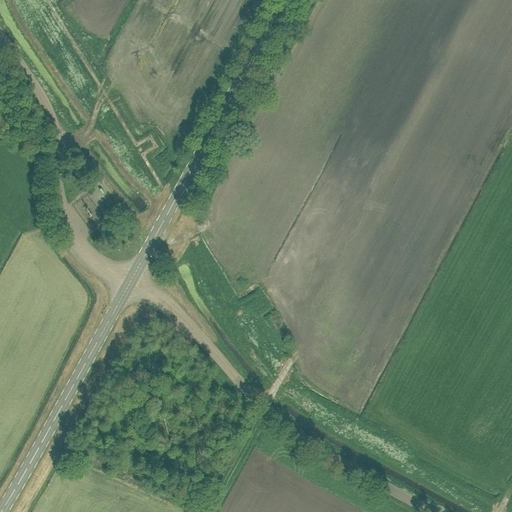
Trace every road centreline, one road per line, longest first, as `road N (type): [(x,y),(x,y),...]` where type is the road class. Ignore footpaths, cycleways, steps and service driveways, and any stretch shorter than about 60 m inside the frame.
road 1 (track): [(154,236),(183,238),(279,382),(494,511)]
road 2 (unclassified): [(433,511),(278,421),(169,307),(128,285)]
road 3 (tertiary): [(128,285),(283,0)]
road 4 (unclassified): [(128,285),(86,256),(67,229),(48,115),(0,35)]
road 5 (tertiary): [(0,510),(128,285)]
